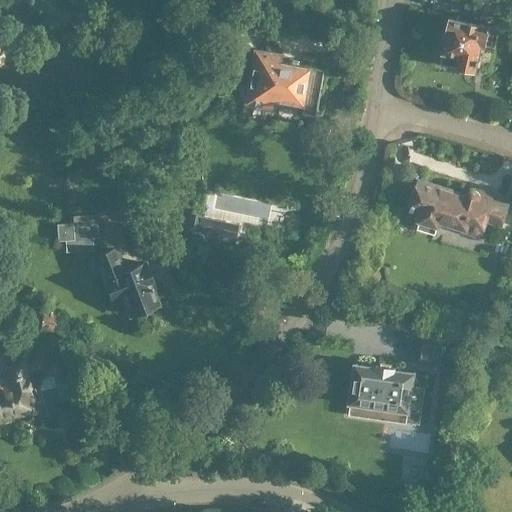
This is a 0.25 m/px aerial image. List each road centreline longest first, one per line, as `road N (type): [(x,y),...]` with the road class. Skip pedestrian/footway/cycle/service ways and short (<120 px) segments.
road 1 (residential): [(145,490),(277,349),(332,265),(380,109)]
road 2 (residential): [(310,511),(145,490)]
road 3 (residential): [(511,144),(380,109)]
